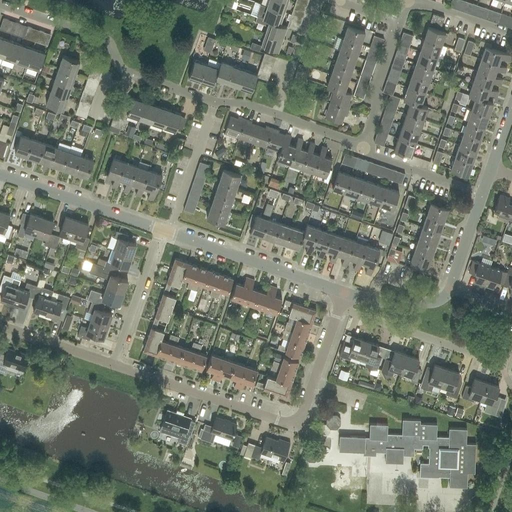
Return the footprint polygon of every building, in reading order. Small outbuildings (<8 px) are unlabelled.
[(269,0),(267,7),(284,12),(289,0),(287,0),(269,0)] [(305,12),(307,7),(296,3),(294,9),(305,12)] [(280,24),(284,12),(267,7),(263,19),(270,21),(280,24)] [(433,14),(431,21),(442,25),(444,18),(433,14)] [(301,24),(303,19),(292,15),(290,20),(301,24)] [(0,29),(5,31),(9,20),(3,18),(0,28),(0,29)] [(270,21),(265,33),(283,39),(287,26),(280,24),(270,21)] [(17,35),(21,24),(15,22),(12,33),(17,35)] [(29,39),(33,28),(27,26),(23,37),(29,39)] [(343,38),(361,44),(365,32),(347,26),(343,38)] [(424,39),(441,45),(446,33),(428,27),(424,39)] [(41,43),(45,32),(39,30),(35,41),(41,43)] [(278,51),(283,39),(265,33),(261,46),(278,51)] [(9,40),(0,37),(0,56),(3,57),(9,40)] [(465,39),(459,37),(455,49),(461,51),(465,39)] [(361,44),(343,38),(339,50),(356,56),(361,44)] [(424,39),(420,51),(437,57),(441,45),(424,39)] [(3,57),(15,61),(21,44),(9,40),(3,57)] [(475,42),(468,40),(464,53),(470,55),(475,42)] [(33,49),(21,44),(15,61),(27,66),(33,49)] [(485,46),(481,58),(498,64),(500,57),(509,60),(511,55),(485,46)] [(33,49),(27,66),(39,70),(45,53),(33,49)] [(252,52),(244,49),(242,57),(249,59),(252,52)] [(352,68),(356,56),(339,50),(335,62),(352,68)] [(416,63),(433,69),(437,57),(420,51),(416,63)] [(263,59),(274,63),(276,57),(265,53),(263,59)] [(63,56),(59,68),(76,74),(80,62),(63,56)] [(481,58),(477,70),(494,76),(497,69),(505,72),(506,67),(498,64),(481,58)] [(274,63),(263,59),(261,65),(272,69),(274,63)] [(189,77),(201,82),(207,64),(194,60),(189,77)] [(216,79),(227,83),(233,66),(221,62),(219,68),(219,69),(215,79),(216,79)] [(331,74),(348,80),(352,68),(335,62),(331,74)] [(429,81),(433,69),(416,63),(412,75),(429,81)] [(219,68),(207,64),(201,82),(213,86),(216,79),(215,79),(219,69),(219,68)] [(300,64),(298,70),(309,73),(311,68),(300,64)] [(261,65),(259,71),(270,75),(272,69),(261,65)] [(101,76),(103,70),(92,66),(90,72),(101,76)] [(245,70),(233,66),(227,83),(239,87),(245,70)] [(55,80),(72,86),(76,74),(59,68),(55,80)] [(258,74),(257,74),(245,70),(239,87),(252,91),(257,77),(258,74)] [(307,79),(309,73),(298,70),(296,76),(307,79)] [(477,70),(472,82),(490,88),(492,81),(501,84),(503,79),(494,76),(477,70)] [(270,75),(259,71),(257,74),(258,74),(257,77),(268,81),(270,75)] [(344,92),(348,80),(331,74),(327,87),(335,89),(344,92)] [(425,93),(429,81),(412,75),(408,87),(425,93)] [(305,85),(307,79),(296,76),(294,82),(305,85)] [(97,88),(99,82),(88,78),(86,84),(97,88)] [(68,98),(72,86),(55,80),(51,92),(68,98)] [(499,91),(490,88),(472,82),(468,95),(475,97),(486,101),(486,100),(488,93),(497,96),(499,91)] [(421,105),(425,93),(408,87),(403,99),(410,102),(421,105)] [(335,89),(330,103),(349,109),(351,102),(349,102),(351,94),(344,92),(335,89)] [(93,100),(95,94),(84,90),(82,96),(93,100)] [(64,110),(68,98),(51,92),(46,104),(64,110)] [(308,97),(305,108),(312,110),(315,100),(308,97)] [(475,97),(471,109),(489,115),(493,103),(486,100),(486,101),(475,97)] [(127,115),(139,119),(145,102),(133,98),(130,106),(128,112),(127,115)] [(89,111),(91,106),(80,102),(78,108),(89,111)] [(117,108),(128,112),(130,106),(119,102),(117,108)] [(145,102),(139,119),(151,123),(157,106),(145,102)] [(410,102),(406,113),(424,119),(428,107),(421,105),(410,102)] [(349,109),(330,103),(326,117),(342,122),(344,115),(347,115),(349,109)] [(163,127),(169,110),(157,106),(151,123),(163,127)] [(44,110),(36,108),(35,113),(42,116),(44,110)] [(115,114),(126,118),(127,115),(128,112),(117,108),(115,114)] [(485,127),(489,115),(471,109),(467,121),(485,127)] [(169,110),(163,127),(176,131),(181,114),(169,110)] [(419,132),(424,119),(406,113),(402,125),(419,132)] [(124,124),(126,118),(115,114),(113,120),(124,124)] [(239,138),(245,119),(239,117),(238,119),(230,116),(225,133),(239,138)] [(245,119),(239,138),(253,142),(258,126),(251,124),(252,121),(245,119)] [(80,123),(72,120),(70,125),(78,128),(80,123)] [(122,130),(124,124),(113,120),(111,126),(122,130)] [(463,133),(480,139),(485,127),(467,121),(463,133)] [(402,125),(398,137),(415,143),(419,132),(402,125)] [(121,134),(122,130),(111,126),(109,130),(121,134)] [(253,142),(266,147),(273,128),(266,126),(265,128),(258,126),(253,142)] [(104,131),(96,128),(94,134),(102,136),(104,131)] [(273,128),(266,147),(280,152),(285,135),(278,133),(279,131),(273,128)] [(459,145),(476,151),(480,139),(463,133),(459,145)] [(277,160),(289,164),(295,146),(288,144),(291,136),(286,134),(286,135),(285,135),(280,152),(277,160)] [(28,158),(34,140),(21,136),(15,154),(28,158)] [(411,156),(415,143),(398,137),(394,150),(411,156)] [(298,138),(295,146),(289,164),(301,168),(307,151),(300,148),(303,140),(298,138)] [(383,146),(385,141),(375,138),(373,143),(383,146)] [(0,140),(0,157),(4,158),(9,143),(0,140)] [(46,144),(34,140),(28,158),(40,162),(46,144)] [(310,142),(307,151),(301,168),(313,172),(319,155),(312,152),(315,144),(310,142)] [(52,166),(57,148),(46,144),(40,162),(52,166)] [(455,157),(472,163),(476,151),(459,145),(455,157)] [(322,146),(319,155),(313,172),(326,176),(331,159),(324,156),(327,148),(322,146)] [(69,152),(57,148),(52,166),(63,170),(69,152)] [(443,153),(437,151),(433,163),(439,165),(443,153)] [(81,156),(69,152),(63,170),(75,174),(81,156)] [(81,156),(75,174),(88,178),(93,160),(81,156)] [(472,163),(455,157),(451,169),(468,175),(472,163)] [(117,188),(120,180),(126,163),(114,158),(108,176),(115,178),(112,187),(117,188)] [(138,167),(126,163),(120,180),(127,182),(124,191),(129,192),(132,184),(138,167)] [(141,196),(144,188),(150,171),(138,167),(132,184),(139,186),(136,195),(141,196)] [(224,170),(219,182),(237,188),(241,176),(224,170)] [(150,171),(144,188),(151,190),(148,199),(153,201),(162,175),(150,171)] [(332,188),(345,193),(351,175),(338,171),(332,188)] [(363,179),(351,175),(345,193),(357,197),(363,179)] [(268,184),(279,187),(282,179),(271,176),(268,184)] [(375,183),(363,179),(357,197),(369,201),(375,183)] [(215,194),(233,200),(237,188),(219,182),(215,194)] [(387,188),(375,183),(369,201),(381,205),(387,188)] [(387,188),(381,205),(393,209),(399,192),(387,188)] [(211,206),(229,212),(233,200),(215,194),(211,206)] [(415,197),(409,195),(405,207),(411,209),(415,197)] [(492,216),(508,221),(511,208),(511,198),(500,195),(492,216)] [(266,201),(263,213),(270,215),(274,203),(266,201)] [(426,215),(444,221),(448,208),(431,202),(426,215)] [(229,212),(211,206),(207,218),(225,224),(229,212)] [(10,215),(0,211),(0,235),(8,238),(12,226),(7,224),(10,215)] [(408,214),(403,212),(400,219),(406,221),(408,214)] [(36,234),(42,217),(31,214),(27,225),(22,224),(18,236),(24,238),(26,231),(36,234)] [(251,232),(263,237),(269,219),(257,215),(251,232)] [(426,215),(422,227),(440,233),(444,221),(426,215)] [(50,233),(54,221),(42,217),(36,234),(47,238),(44,245),(50,247),(54,235),(50,233)] [(60,234),(71,238),(77,221),(66,217),(60,234)] [(281,223),(269,219),(263,237),(275,241),(281,223)] [(89,225),(77,221),(71,238),(78,240),(76,247),(85,250),(89,239),(85,237),(89,225)] [(293,227),(281,223),(275,241),(287,245),(293,227)] [(404,226),(399,224),(396,231),(402,233),(404,226)] [(311,254),(314,246),(319,229),(307,225),(305,231),(301,242),(302,242),(309,244),(306,253),(311,254)] [(305,231),(293,227),(287,245),(299,249),(302,242),(301,242),(305,231)] [(435,245),(440,233),(422,227),(418,239),(435,245)] [(331,233),(319,229),(314,246),(321,248),(318,257),(323,259),(325,250),(331,233)] [(393,234),(383,230),(379,242),(389,245),(393,234)] [(115,251),(132,256),(136,244),(127,241),(129,236),(117,232),(115,237),(119,239),(115,251)] [(337,254),(343,237),(331,233),(325,250),(333,252),(330,261),(334,263),(337,254)] [(56,249),(60,237),(54,235),(50,247),(48,255),(53,257),(56,249)] [(400,238),(395,236),(392,243),(398,245),(400,238)] [(346,267),(349,258),(355,241),(343,237),(337,254),(344,257),(342,265),(346,267)] [(414,251),(431,257),(435,245),(418,239),(414,251)] [(367,245),(355,241),(349,258),(356,261),(353,269),(358,271),(361,262),(367,245)] [(367,245),(361,262),(368,265),(365,273),(371,275),(379,249),(367,245)] [(396,250),(391,248),(388,255),(394,257),(396,250)] [(105,267),(116,271),(118,265),(128,269),(132,256),(115,251),(112,250),(108,262),(107,261),(105,267)] [(427,269),(431,257),(414,251),(410,263),(427,269)] [(170,273),(183,278),(188,263),(175,259),(170,273)] [(483,286),(490,266),(473,261),(469,273),(477,275),(474,283),(483,286)] [(116,271),(105,267),(93,263),(90,272),(109,279),(107,287),(124,293),(128,281),(115,276),(116,271)] [(191,289),(199,267),(188,263),(183,278),(190,280),(189,283),(189,282),(187,288),(191,289)] [(503,284),(507,272),(490,266),(483,286),(492,289),(495,282),(503,284)] [(509,294),(511,295),(511,267),(509,266),(507,272),(503,284),(511,287),(509,294)] [(205,285),(210,271),(199,267),(191,289),(195,291),(197,285),(196,285),(197,283),(205,285)] [(221,274),(210,271),(205,285),(213,288),(212,290),(211,290),(209,296),(214,297),(221,274)] [(183,278),(170,273),(165,287),(170,289),(172,283),(180,286),(183,278)] [(221,274),(214,297),(218,298),(220,293),(219,293),(220,290),(228,293),(233,278),(221,274)] [(1,300),(12,304),(18,287),(21,281),(4,275),(0,287),(5,288),(1,300)] [(242,301),(250,279),(246,277),(243,285),(236,283),(231,297),(242,301)] [(242,301),(254,305),(259,291),(252,288),(254,280),(250,279),(242,301)] [(33,298),(37,286),(27,283),(25,290),(18,287),(12,304),(24,308),(28,296),(33,298)] [(254,305),(265,309),(273,287),(269,285),(266,293),(259,291),(254,305)] [(47,289),(47,290),(37,286),(33,298),(38,300),(33,312),(45,315),(53,292),(53,291),(47,289)] [(87,300),(93,302),(104,306),(106,301),(119,305),(124,293),(107,287),(104,294),(91,290),(87,300)] [(165,287),(160,304),(172,309),(176,297),(168,294),(170,289),(165,287)] [(277,288),(273,287),(265,309),(277,313),(282,298),(274,296),(277,288)] [(69,297),(53,292),(45,315),(56,319),(60,307),(65,309),(69,297)] [(76,304),(79,298),(73,296),(70,302),(76,304)] [(297,318),(301,305),(285,300),(284,304),(291,307),(288,315),(297,318)] [(91,321),(108,327),(112,314),(103,311),(104,306),(93,302),(89,312),(93,314),(91,321)] [(172,309),(160,304),(154,322),(158,323),(160,318),(168,320),(172,309)] [(301,305),(297,318),(312,323),(316,310),(301,305)] [(285,326),(308,334),(312,323),(297,318),(294,325),(292,325),(292,324),(287,322),(285,326)] [(103,339),(108,327),(91,321),(88,328),(81,326),(78,336),(90,340),(91,335),(103,339)] [(158,323),(154,322),(149,336),(161,340),(164,331),(156,329),(158,323)] [(304,345),(308,334),(285,326),(284,330),(289,332),(290,331),(292,332),(289,340),(304,345)] [(156,355),(167,358),(175,336),(171,334),(169,340),(170,340),(169,342),(161,340),(156,355)] [(156,355),(161,340),(149,336),(144,350),(156,355)] [(167,358),(179,362),(184,348),(176,345),(177,343),(179,337),(175,336),(167,358)] [(366,341),(354,337),(352,344),(344,342),(339,356),(350,360),(352,355),(361,358),(366,341)] [(304,345),(289,340),(287,348),(284,347),(285,346),(279,345),(278,349),(300,357),(304,345)] [(366,341),(361,358),(367,361),(366,365),(377,369),(381,357),(375,355),(379,346),(366,341)] [(179,362),(190,366),(198,344),(193,342),(192,348),(192,350),(184,348),(179,362)] [(202,345),(198,344),(190,366),(202,370),(207,356),(198,353),(199,350),(200,351),(202,345)] [(24,371),(29,355),(9,348),(7,355),(1,353),(0,354),(0,372),(4,374),(7,365),(24,371)] [(395,370),(401,372),(406,355),(394,351),(391,360),(385,358),(381,370),(385,379),(393,375),(395,370)] [(211,379),(215,381),(223,358),(211,354),(206,369),(214,371),(211,379)] [(419,359),(406,355),(401,372),(413,376),(411,380),(417,382),(421,371),(415,369),(419,359)] [(272,365),(295,373),(299,361),(284,356),(281,364),(279,363),(274,361),(272,365)] [(229,377),(234,362),(223,358),(215,381),(220,382),(222,374),(229,377)] [(238,388),(246,366),(234,362),(229,377),(236,379),(234,387),(238,388)] [(276,379),(291,384),(295,373),(272,365),(271,369),(276,371),(276,370),(279,371),(276,379)] [(434,384),(441,386),(446,369),(434,365),(431,374),(425,372),(420,387),(432,391),(434,384)] [(246,366),(238,388),(242,390),(245,382),(252,385),(257,370),(246,366)] [(446,369),(441,386),(448,388),(446,394),(456,398),(461,384),(455,382),(459,373),(446,369)] [(346,380),(348,375),(341,372),(339,378),(346,380)] [(256,386),(272,391),(276,379),(268,376),(265,384),(257,381),(256,386)] [(474,397),(481,400),(486,383),(474,378),(471,388),(466,386),(461,398),(473,402),(474,397)] [(291,384),(276,379),(272,391),(287,396),(291,384)] [(499,387),(486,383),(481,400),(487,402),(484,411),(495,415),(501,398),(495,396),(499,387)] [(176,428),(175,431),(181,433),(179,439),(188,442),(196,420),(183,415),(184,412),(177,410),(176,413),(168,410),(163,424),(176,428)] [(328,412),(326,425),(339,427),(341,414),(328,412)] [(232,439),(237,424),(216,417),(213,426),(205,424),(203,429),(201,428),(198,437),(213,442),(216,433),(232,439)] [(386,452),(385,462),(403,462),(403,455),(414,455),(414,448),(423,448),(423,445),(428,445),(428,447),(429,447),(428,463),(420,463),(420,470),(420,476),(435,477),(435,476),(450,477),(449,486),(467,486),(468,472),(475,472),(476,443),(466,443),(467,428),(449,427),(449,437),(437,436),(437,423),(420,423),(420,419),(403,418),(402,434),(387,433),(388,424),(370,423),(369,438),(365,438),(365,436),(340,435),(339,450),(363,451),(363,455),(376,455),(376,452),(386,452)] [(242,436),(236,434),(233,445),(239,447),(242,436)] [(261,453),(284,461),(290,442),(279,439),(279,440),(266,436),(262,447),(249,442),(244,456),(250,458),(251,456),(259,459),(261,453)] [(315,448),(310,448),(305,452),(305,457),(309,462),(315,462),(319,458),(319,452),(315,448)] [(286,461),(282,474),(287,475),(291,463),(286,461)]
